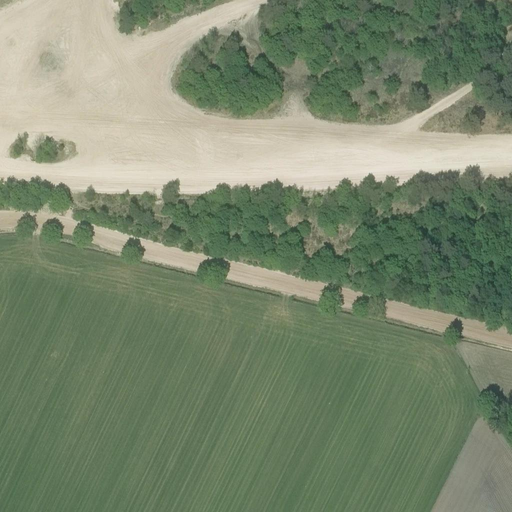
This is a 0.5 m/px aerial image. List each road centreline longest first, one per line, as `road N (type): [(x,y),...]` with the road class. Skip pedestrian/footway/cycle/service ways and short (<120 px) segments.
road 1 (track): [(0,221),(40,221),(511,340)]
road 2 (track): [(264,0),(166,43),(140,107),(116,140),(53,175),(0,168)]
road 3 (track): [(0,148),(75,0)]
